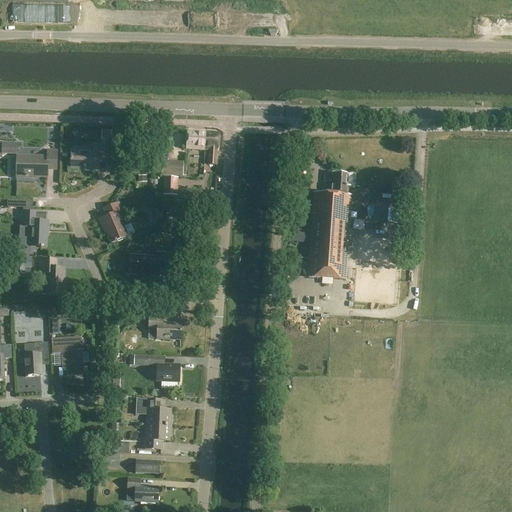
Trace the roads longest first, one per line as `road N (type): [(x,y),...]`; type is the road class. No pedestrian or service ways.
road 1 (unclassified): [(511,46),(0,34)]
road 2 (track): [(255,511),(282,155),(296,131)]
road 3 (tertiary): [(511,114),(240,110)]
road 4 (tertiary): [(0,101),(230,109)]
road 5 (unclassified): [(202,511),(218,300)]
road 6 (residential): [(218,300),(103,294),(69,206)]
road 7 (unclassified): [(218,300),(230,109)]
